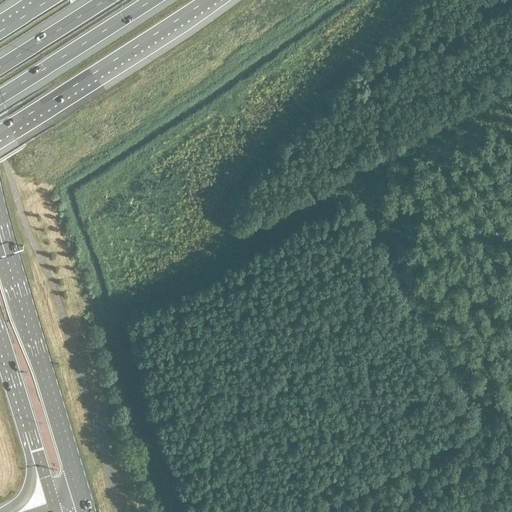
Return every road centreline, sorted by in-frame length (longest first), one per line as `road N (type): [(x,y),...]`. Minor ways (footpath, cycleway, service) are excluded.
road 1 (primary): [(87,507),(0,236)]
road 2 (motorway): [(0,133),(202,0)]
road 3 (motorway): [(0,96),(148,0)]
road 4 (primary): [(0,331),(51,499)]
road 5 (motorway): [(101,0),(0,66)]
